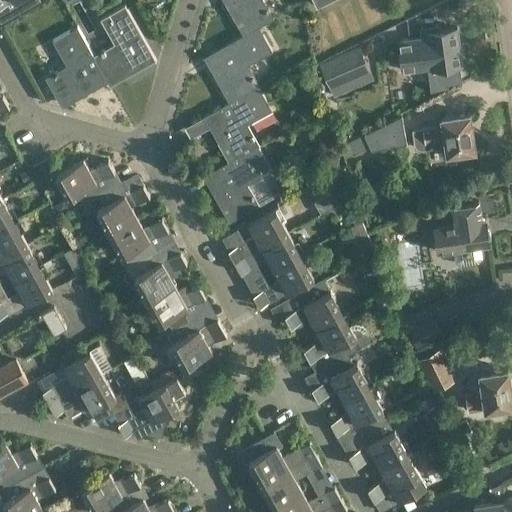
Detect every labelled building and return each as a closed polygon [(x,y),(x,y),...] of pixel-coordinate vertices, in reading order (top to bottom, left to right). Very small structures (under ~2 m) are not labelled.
[(0,0),(0,8),(7,4),(13,14),(39,0),(0,0)] [(104,5),(102,0),(95,4),(98,8),(104,5)] [(264,0),(223,0),(237,24),(241,21),(248,34),(259,27),(275,19),(264,0)] [(115,44),(93,56),(108,83),(121,76),(123,80),(156,61),(126,7),(103,20),(101,20),(115,44)] [(226,89),(233,101),(260,87),(248,65),(273,52),(259,27),(248,34),(204,58),(222,91),(226,89)] [(67,66),(46,78),(61,105),(74,97),(76,101),(108,83),(93,56),(78,28),(53,42),(67,66)] [(421,38),(398,42),(402,72),(427,68),(430,91),(448,88),(448,84),(461,82),(459,66),(463,66),(458,29),(439,32),(427,33),(428,37),(421,38)] [(331,88),(370,71),(359,47),(320,64),(331,88)] [(308,62),(299,67),(307,82),(316,77),(308,62)] [(226,148),(233,160),(258,146),(260,145),(248,125),(273,111),(260,87),(233,101),(204,117),(222,150),(226,148)] [(0,113),(10,108),(3,96),(0,98),(0,113)] [(346,158),(371,146),(373,150),(408,142),(402,113),(340,144),(346,158)] [(443,123),(414,128),(415,138),(415,140),(415,142),(416,144),(417,146),(420,148),(422,149),(423,150),(425,150),(427,149),(430,149),(431,147),(433,146),(434,144),(435,142),(446,140),(448,153),(476,150),(471,115),(442,119),(443,123)] [(271,169),(261,151),(258,146),(233,160),(204,176),(222,210),(226,207),(234,220),(260,205),(248,184),(272,171),(271,169)] [(85,159),(58,174),(71,198),(77,194),(83,204),(99,195),(114,187),(108,177),(117,173),(116,172),(110,160),(92,170),(85,159)] [(36,178),(30,168),(20,174),(26,184),(36,178)] [(327,177),(334,189),(351,180),(345,168),(327,177)] [(105,206),(99,209),(105,219),(100,221),(107,233),(112,231),(138,217),(132,206),(150,196),(144,185),(143,184),(133,190),(132,191),(126,180),(123,182),(122,182),(114,187),(99,195),(105,206)] [(0,229),(17,221),(4,198),(0,200),(0,229)] [(64,199),(53,206),(59,216),(70,209),(64,199)] [(435,225),(439,251),(454,249),(456,261),(461,265),(479,262),(484,255),(482,246),(490,245),(487,220),(483,220),(480,202),(473,203),(473,199),(456,202),(456,204),(445,206),(447,223),(435,225)] [(249,224),(255,236),(228,251),(235,262),(289,232),(276,209),(249,224)] [(362,211),(352,216),(356,223),(366,217),(362,211)] [(138,217),(112,231),(123,253),(119,255),(126,267),(162,247),(157,237),(159,236),(169,230),(162,218),(144,228),(138,217)] [(0,258),(29,243),(17,221),(0,229),(0,258)] [(363,221),(352,226),(358,238),(369,233),(363,221)] [(268,259),(274,270),(302,255),(289,232),(235,262),(241,274),(268,259)] [(0,272),(7,269),(14,280),(41,265),(29,243),(0,258),(0,272)] [(162,247),(126,267),(133,279),(136,277),(149,299),(175,284),(172,279),(178,275),(175,270),(179,267),(187,263),(181,251),(170,257),(169,258),(162,247)] [(428,286),(426,251),(408,251),(410,287),(428,286)] [(280,281),(255,294),(253,295),(260,307),(314,277),(302,255),(274,270),(280,281)] [(374,259),(364,264),(369,274),(379,269),(374,259)] [(20,291),(0,301),(0,316),(53,287),(41,265),(14,280),(20,291)] [(286,316),(292,327),(311,317),(317,328),(344,313),(324,278),(288,298),(295,311),(286,316)] [(175,284),(149,299),(161,322),(167,319),(172,328),(200,313),(194,303),(196,302),(206,297),(200,285),(192,290),(190,291),(187,285),(178,290),(175,284)] [(430,307),(402,321),(408,334),(411,332),(418,347),(444,334),(437,319),(436,320),(430,307)] [(55,308),(43,315),(55,337),(67,330),(55,308)] [(206,324),(200,313),(172,328),(167,331),(174,344),(168,348),(171,354),(178,350),(186,365),(212,351),(208,344),(227,334),(218,318),(206,324)] [(323,339),(305,349),(311,360),(311,361),(321,356),(327,367),(350,354),(374,340),(370,332),(368,329),(367,327),(365,325),(362,324),(359,323),(357,323),(355,323),(353,323),(351,324),(344,313),(317,328),(323,339)] [(374,340),(389,332),(385,325),(370,332),(374,340)] [(61,361),(54,348),(41,355),(48,368),(61,361)] [(434,392),(458,380),(443,349),(418,360),(434,392)] [(43,391),(48,402),(101,373),(89,351),(62,365),(68,377),(43,391)] [(206,360),(217,378),(225,360),(221,352),(206,360)] [(415,360),(411,352),(403,356),(408,364),(415,360)] [(329,379),(313,388),(314,389),(320,400),(339,390),(345,401),(372,386),(359,363),(356,365),(350,354),(327,367),(323,369),(329,379)] [(18,360),(0,369),(0,396),(29,381),(18,360)] [(486,408),(487,409),(511,405),(511,389),(509,370),(481,374),(483,388),(466,391),(470,411),(486,408)] [(101,373),(48,402),(55,414),(65,409),(69,417),(82,410),(86,412),(88,411),(90,409),(91,409),(99,405),(105,416),(113,411),(129,402),(122,391),(114,396),(101,373)] [(186,391),(178,376),(139,397),(146,410),(119,425),(124,435),(133,430),(138,439),(148,434),(162,438),(169,418),(165,412),(179,405),(175,397),(186,391)] [(351,412),(333,422),(333,423),(339,433),(339,434),(357,424),(363,434),(390,420),(372,386),(345,401),(351,412)] [(369,445),(351,455),(351,456),(358,467),(376,457),(382,467),(409,453),(390,420),(363,434),(369,445)] [(251,461),(263,484),(317,454),(311,442),(284,457),(278,448),(282,446),(275,432),(239,452),(246,464),(251,461)] [(6,442),(0,445),(0,478),(4,486),(26,474),(21,464),(37,454),(31,443),(13,453),(6,442)] [(427,488),(420,476),(422,476),(409,453),(382,467),(388,478),(369,489),(376,501),(388,494),(394,506),(427,488)] [(263,484),(276,505),(302,491),(297,481),(324,465),(317,454),(263,484)] [(4,486),(0,488),(0,489),(6,500),(5,501),(10,511),(39,511),(43,510),(37,498),(56,487),(50,476),(49,476),(46,478),(39,467),(26,474),(4,486)] [(91,511),(97,509),(103,505),(106,511),(116,511),(118,511),(143,497),(138,487),(142,484),(136,472),(117,482),(111,471),(84,485),(72,492),(83,511),(91,511)] [(492,502),(473,505),(474,511),(511,511),(511,498),(505,500),(503,482),(491,488),(492,502)] [(279,511),(317,511),(342,498),(336,487),(309,502),(302,491),(276,505),(279,511)] [(172,511),(176,510),(170,498),(151,508),(144,496),(143,497),(118,511),(117,511),(172,511)] [(342,498),(317,511),(344,511),(348,510),(342,498)]
